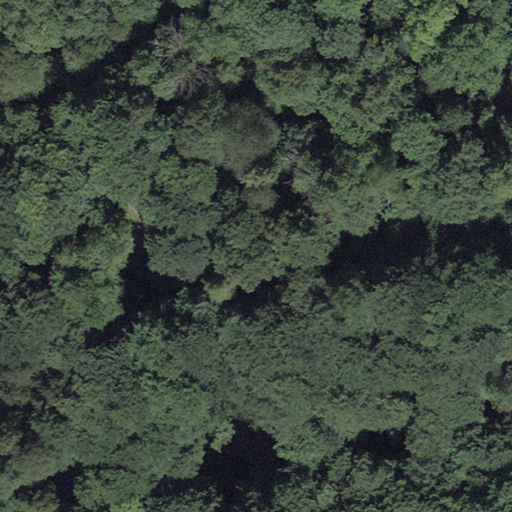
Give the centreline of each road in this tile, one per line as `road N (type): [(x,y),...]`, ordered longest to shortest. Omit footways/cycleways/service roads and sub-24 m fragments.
road 1 (track): [(44,0),(77,51),(95,159),(123,197),(167,232),(170,248),(153,249),(86,197),(21,72),(0,57)]
road 2 (track): [(311,0),(356,117),(353,135),(336,127),(247,0)]
